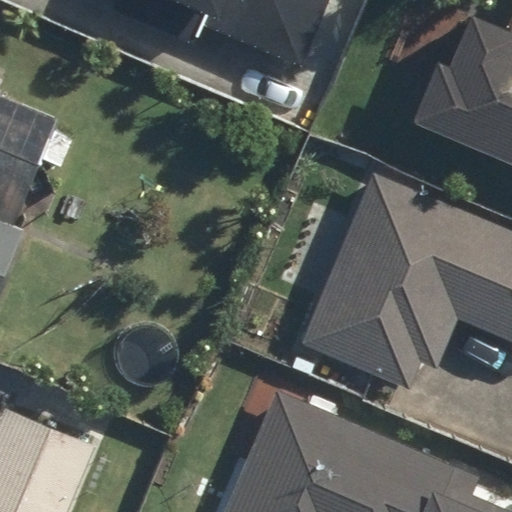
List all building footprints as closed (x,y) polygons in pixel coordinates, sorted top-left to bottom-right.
[(121,0),(120,2),(204,37),(212,18),(309,57),(332,0),(121,0)] [(449,51),(424,110),(511,147),(511,15),(482,3),(460,56),(449,51)] [(0,296),(13,268),(31,224),(23,220),(68,114),(0,85),(0,296)] [(511,221),(380,166),(308,339),(416,384),(426,358),(446,367),(469,312),(511,330),(511,221)] [(485,471),(282,383),(225,511),(511,511),(511,504),(477,489),(485,471)] [(74,511),(104,440),(14,402),(0,434),(0,511),(74,511)]
